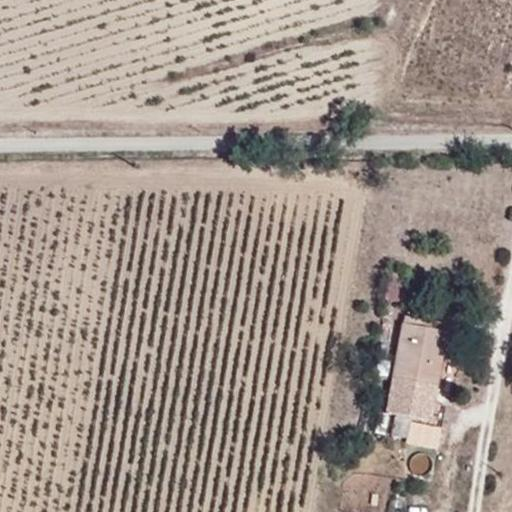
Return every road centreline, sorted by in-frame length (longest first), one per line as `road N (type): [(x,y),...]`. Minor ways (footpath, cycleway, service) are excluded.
road 1 (unclassified): [(511,141),(0,143)]
road 2 (track): [(511,313),(477,511)]
